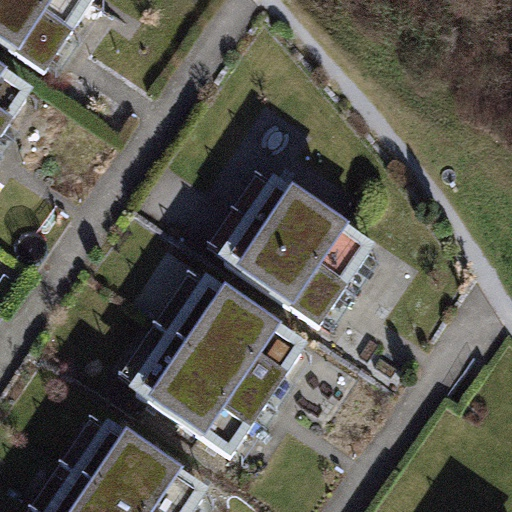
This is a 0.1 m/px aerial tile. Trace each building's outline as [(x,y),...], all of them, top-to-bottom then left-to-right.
[(0,0),(0,40),(51,75),(102,0),(0,0)] [(0,71),(0,161),(42,101),(0,71)] [(282,178),(224,261),(326,332),(384,249),(282,178)] [(206,273),(128,379),(237,459),(315,353),(206,273)] [(106,424),(43,511),(204,511),(213,499),(106,424)]
